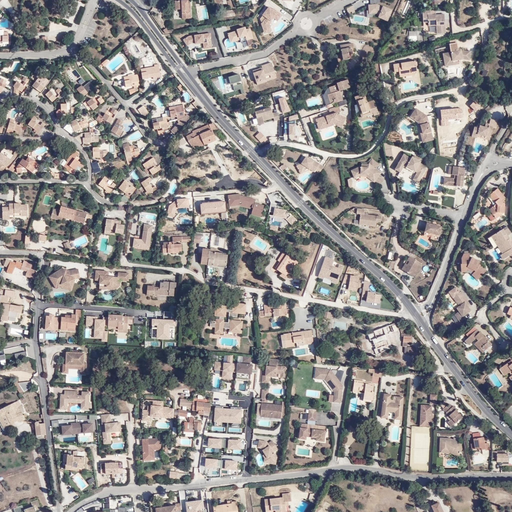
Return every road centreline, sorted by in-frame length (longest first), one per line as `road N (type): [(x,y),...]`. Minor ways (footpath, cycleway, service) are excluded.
road 1 (residential): [(413,310),(404,315),(80,262)]
road 2 (residential): [(488,24),(464,85),(402,100),(378,143),(360,155),(288,143),(254,153)]
road 3 (residential): [(61,511),(35,338),(39,254),(0,252)]
road 4 (secondary): [(413,310),(254,153)]
road 5 (secondary): [(511,434),(420,322)]
road 6 (residential): [(134,490),(130,396),(177,393)]
road 7 (residential): [(187,77),(266,54),(297,29)]
